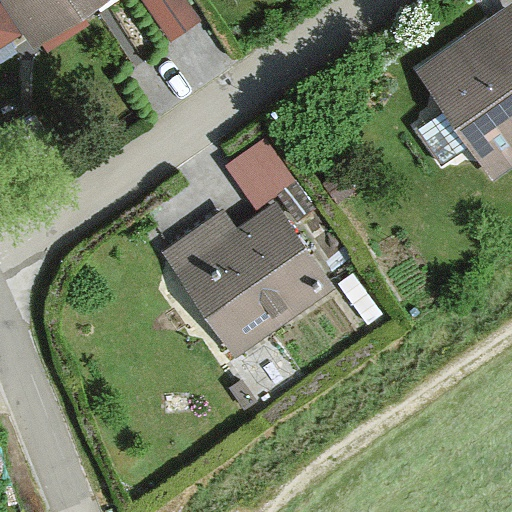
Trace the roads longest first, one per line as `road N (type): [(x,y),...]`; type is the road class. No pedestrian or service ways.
road 1 (residential): [(375,0),(0,262)]
road 2 (residential): [(0,315),(78,511)]
